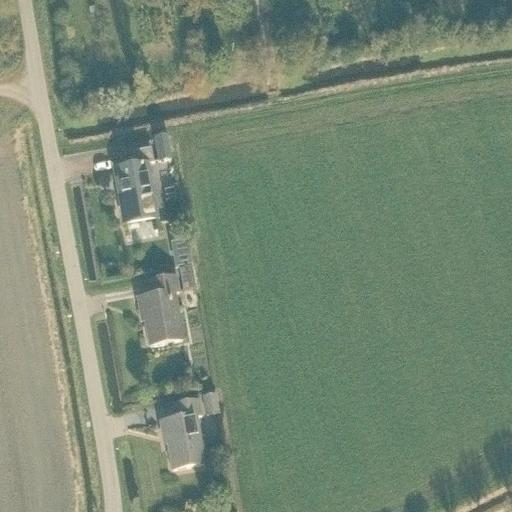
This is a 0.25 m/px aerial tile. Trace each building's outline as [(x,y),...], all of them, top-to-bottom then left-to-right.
[(170,164),(166,139),(153,141),(157,167),(170,164)] [(126,171),(113,173),(123,225),(156,219),(146,167),(152,166),(150,152),(124,157),(126,171)] [(195,293),(191,270),(178,272),(182,295),(195,293)] [(150,300),(137,302),(140,316),(143,316),(149,350),(182,344),(173,297),(178,296),(175,280),(147,285),(150,300)] [(218,417),(215,397),(201,400),(204,420),(218,417)] [(172,474),(203,468),(194,421),(200,419),(198,403),(174,408),(176,423),(160,426),(162,439),(166,439),(172,474)]
